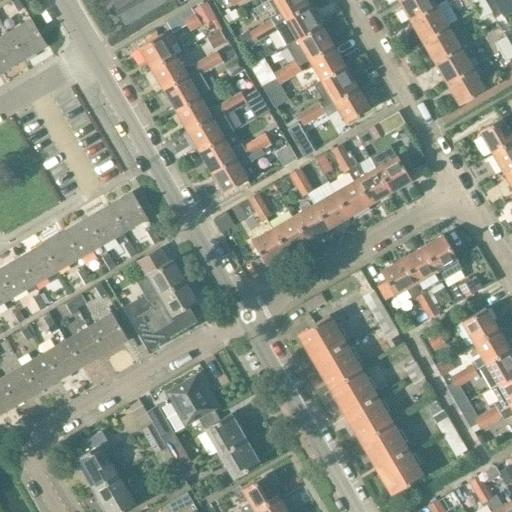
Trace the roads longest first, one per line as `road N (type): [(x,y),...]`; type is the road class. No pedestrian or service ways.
road 1 (residential): [(59,511),(20,442),(245,314)]
road 2 (residential): [(245,314),(457,190)]
road 3 (tertiary): [(359,511),(245,314)]
road 4 (residential): [(457,190),(347,0)]
road 5 (tertiary): [(245,314),(151,159)]
road 6 (residential): [(151,159),(0,240)]
